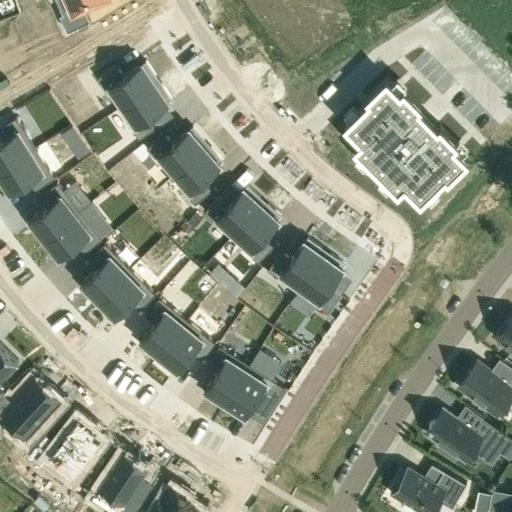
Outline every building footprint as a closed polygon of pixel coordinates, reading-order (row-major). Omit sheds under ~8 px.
[(57,0),(63,12),(60,13),(68,29),(91,19),(84,5),(95,0),(57,0)] [(117,63),(98,76),(119,106),(160,78),(147,60),(143,62),(142,60),(141,61),(142,61),(124,74),(117,63)] [(369,97),(344,121),(360,137),(354,144),(399,189),(405,183),(421,199),(446,175),(448,177),(469,157),(455,143),(459,140),(440,121),(438,123),(420,105),(422,103),(404,84),(401,88),(387,74),(366,94),(369,97)] [(4,78),(0,80),(0,88),(10,83),(7,77),(4,78)] [(160,78),(119,106),(140,137),(158,124),(151,113),(169,101),(169,102),(170,101),(169,99),(172,97),(160,78)] [(0,167),(36,145),(17,114),(0,124),(0,130),(4,137),(0,138),(0,167)] [(164,131),(147,146),(171,174),(209,142),(194,125),(191,127),(189,125),(188,126),(189,127),(173,141),(164,131)] [(209,142),(171,174),(196,202),(213,187),(204,177),(220,163),(221,164),(222,163),(220,161),(223,159),(209,142)] [(36,145),(0,167),(0,181),(6,191),(9,189),(10,191),(30,178),(36,188),(55,176),(36,145)] [(31,218),(27,221),(41,239),(80,208),(64,188),(58,180),(40,194),(48,203),(31,217),(30,216),(29,217),(31,218)] [(219,193),(204,210),(231,235),(265,199),(248,183),(245,186),(244,185),(243,186),(229,202),(219,193)] [(265,199),(231,235),(259,260),(274,243),(264,234),(279,219),(280,218),(279,217),(281,214),(265,199)] [(80,208),(41,239),(55,257),(58,254),(60,256),(61,255),(60,254),(77,241),(85,251),(102,237),(101,235),(108,229),(103,222),(95,228),(80,208)] [(196,211),(189,220),(194,224),(202,216),(196,211)] [(281,249),(268,267),(298,289),(327,249),(308,236),(306,239),(304,238),(304,239),(292,257),(281,249)] [(98,264),(81,281),(98,299),(131,266),(106,241),(90,256),(98,264)] [(298,289),(289,301),(290,301),(291,301),(308,313),(316,302),(328,310),(341,292),(331,284),(342,269),(343,267),(344,268),(345,266),(343,265),(345,262),(327,249),(298,289)] [(219,262),(211,271),(236,295),(245,286),(219,262)] [(131,266),(98,299),(115,316),(132,299),(140,308),(156,292),(131,266)] [(142,338),(139,342),(157,356),(188,317),(160,295),(146,312),(155,320),(141,337),(141,336),(140,337),(142,338)] [(511,312),(496,334),(511,346),(511,348),(509,352),(511,354),(511,312)] [(188,317),(157,356),(174,370),(177,367),(179,368),(179,367),(192,350),(202,358),(216,340),(188,317)] [(0,378),(19,359),(0,339),(0,378)] [(207,388),(204,392),(224,404),(250,362),(220,343),(208,362),(218,369),(206,387),(205,386),(205,387),(207,388)] [(476,360),(459,383),(497,411),(511,390),(511,365),(508,363),(500,374),(492,368),(491,370),(476,360)] [(250,362),(224,404),(243,416),(245,413),(247,414),(247,413),(248,411),(258,395),(273,404),(285,385),(273,377),(250,363),(250,362)] [(18,388),(0,404),(0,416),(6,423),(20,409),(33,421),(56,397),(40,383),(26,397),(18,388)] [(431,424),(426,432),(442,442),(439,447),(455,459),(458,454),(466,459),(473,449),(491,462),(500,449),(511,457),(511,454),(511,436),(484,417),(475,430),(443,407),(433,421),(432,420),(430,423),(431,424)] [(54,427),(40,443),(71,468),(93,441),(83,433),(85,429),(72,419),(60,432),(54,427)] [(124,453),(101,487),(116,497),(110,507),(106,511),(135,511),(144,499),(132,491),(142,477),(147,469),(124,453)] [(433,511),(441,499),(453,507),(467,483),(432,462),(432,463),(443,471),(437,481),(408,463),(390,493),(392,494),(394,490),(430,511),(433,511)] [(158,511),(156,510),(154,511),(191,511),(194,509),(184,502),(186,500),(178,495),(175,498),(174,497),(162,511),(158,511)]
